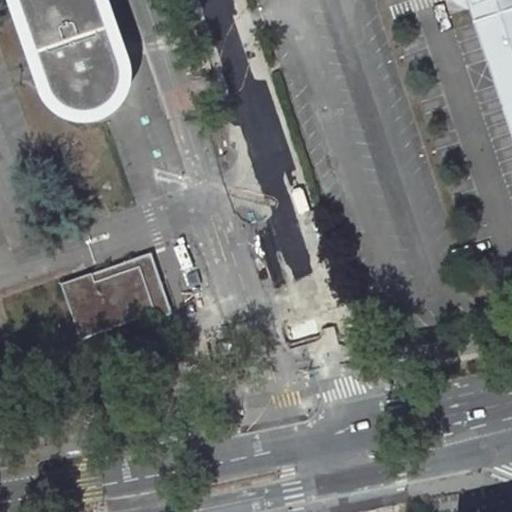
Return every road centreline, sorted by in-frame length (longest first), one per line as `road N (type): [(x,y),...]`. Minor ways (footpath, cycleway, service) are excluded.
road 1 (tertiary): [(354,429),(0,499)]
road 2 (residential): [(354,429),(272,185)]
road 3 (residential): [(216,206),(0,285)]
road 4 (residential): [(272,185),(210,0)]
road 5 (tertiary): [(198,511),(368,477)]
road 6 (tertiary): [(480,399),(354,429)]
road 7 (tertiary): [(368,477),(490,448)]
